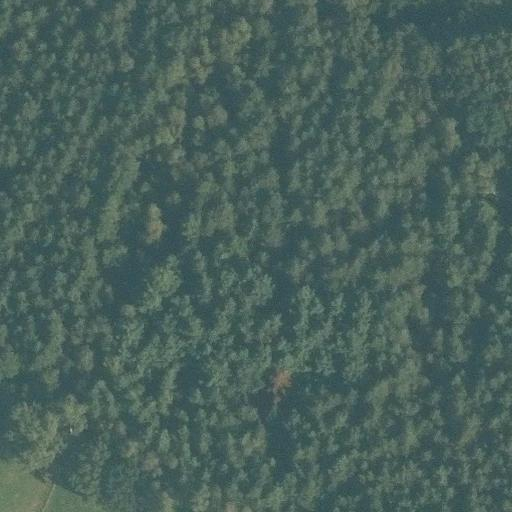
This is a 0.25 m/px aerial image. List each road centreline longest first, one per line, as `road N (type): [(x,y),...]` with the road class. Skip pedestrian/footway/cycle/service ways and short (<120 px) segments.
road 1 (track): [(306,0),(511,212)]
road 2 (track): [(171,511),(43,429)]
